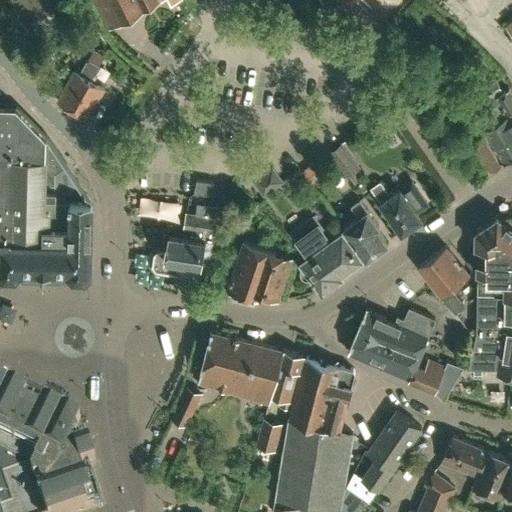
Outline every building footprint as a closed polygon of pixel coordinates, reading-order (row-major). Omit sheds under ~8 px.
[(95,0),(105,17),(110,27),(143,7),(144,9),(159,0),(160,0),(168,0),(170,3),(174,0),(95,0)] [(74,71),(58,100),(87,117),(104,88),(91,81),(98,66),(86,60),(79,74),(74,71)] [(496,79),(479,89),(486,102),(503,92),(496,79)] [(511,94),(509,89),(496,97),(499,102),(511,124),(511,94)] [(489,126),(486,128),(505,162),(511,157),(511,124),(499,102),(481,113),(489,126)] [(0,271),(2,274),(3,275),(15,275),(21,270),(20,280),(28,280),(33,280),(39,280),(49,281),(57,281),(67,281),(67,271),(72,276),(85,277),(90,272),(90,271),(91,200),(88,200),(46,136),(46,135),(16,104),(14,104),(0,103),(0,271)] [(469,144),(465,147),(483,176),(500,165),(481,136),(483,135),(482,134),(481,134),(474,124),(475,123),(468,112),(448,126),(455,136),(461,132),(469,144)] [(360,167),(342,142),(329,151),(347,177),(360,167)] [(312,185),(330,171),(324,162),(329,159),(325,153),(302,170),(312,185)] [(264,196),(284,181),(283,180),(273,166),(249,176),(264,196)] [(213,182),(195,179),(193,193),(211,196),(213,182)] [(400,190),(400,189),(390,197),(380,182),(371,189),(381,202),(380,203),(401,233),(421,219),(416,212),(427,204),(411,182),(400,190)] [(360,200),(350,206),(357,217),(343,227),(366,258),(368,256),(372,256),(376,253),(377,250),(387,242),(376,228),(378,226),(360,200)] [(197,202),(195,215),(186,213),(183,228),(189,229),(188,237),(169,234),(167,246),(158,244),(151,250),(148,264),(154,272),(175,275),(174,278),(197,281),(199,264),(201,264),(205,240),(214,241),(218,219),(220,206),(197,202)] [(466,368),(469,368),(468,373),(473,377),(481,377),(485,373),(485,369),(511,369),(510,377),(511,376),(511,212),(509,213),(506,214),(503,215),(500,218),(497,215),(475,231),(475,245),(486,245),(486,261),(476,261),(477,320),(477,326),(474,346),(470,361),(466,368)] [(309,279),(313,277),(322,290),(341,276),(339,274),(348,267),(352,269),(354,268),(356,267),(359,264),(360,259),(362,257),(342,231),(334,237),(329,231),(326,233),(321,227),(322,226),(320,222),(318,223),(313,217),(293,232),(310,255),(302,261),(303,263),(300,269),(300,272),(301,275),(304,278),(307,279),(309,279)] [(292,257),(243,241),(226,291),(261,300),(262,295),(278,300),(292,257)] [(446,247),(419,267),(456,313),(464,307),(452,290),(469,276),(446,247)] [(399,323),(365,307),(347,351),(408,377),(407,380),(433,391),(440,398),(444,400),(463,367),(447,361),(445,366),(428,359),(424,367),(416,363),(434,318),(409,307),(404,318),(401,317),(399,323)] [(270,393),(282,349),(210,331),(197,380),(268,401),(270,393)] [(294,396),(291,395),(303,354),(282,349),(270,393),(280,396),(279,404),(291,406),(294,396)] [(274,497),(315,504),(339,508),(352,432),(340,428),(354,373),(350,368),(306,355),(289,417),(288,416),(274,497)] [(0,511),(83,511),(101,506),(87,468),(95,465),(88,445),(80,448),(75,432),(79,424),(61,414),(65,406),(36,392),(13,381),(9,389),(0,384),(0,511)] [(201,390),(187,383),(172,415),(186,422),(201,390)] [(369,501),(375,491),(422,426),(397,409),(368,450),(374,457),(362,476),(354,471),(347,486),(369,501)] [(263,417),(255,445),(275,450),(283,423),(263,417)] [(442,461),(478,477),(490,449),(454,434),(442,461)] [(490,448),(490,449),(478,477),(474,486),(502,498),(505,491),(507,492),(511,470),(511,450),(509,449),(508,455),(490,448)] [(428,489),(451,499),(457,486),(434,470),(425,483),(429,486),(428,489)] [(445,511),(451,499),(428,489),(422,502),(443,511),(445,511)] [(443,511),(422,502),(417,511),(443,511)]
